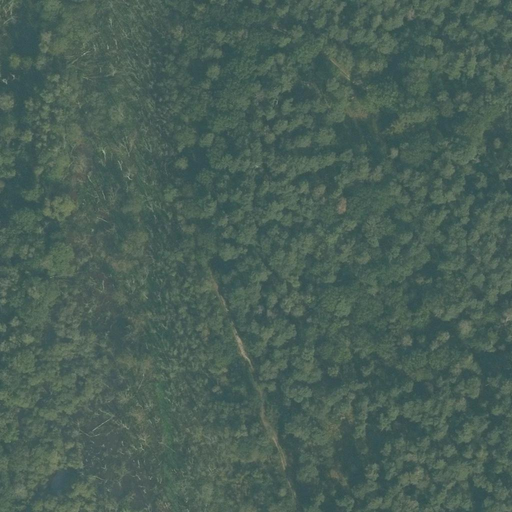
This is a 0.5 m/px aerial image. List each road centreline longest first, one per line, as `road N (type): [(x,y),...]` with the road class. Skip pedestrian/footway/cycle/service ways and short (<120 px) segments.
road 1 (track): [(187,0),(206,254),(298,511)]
road 2 (track): [(464,124),(389,102),(308,46),(192,0)]
